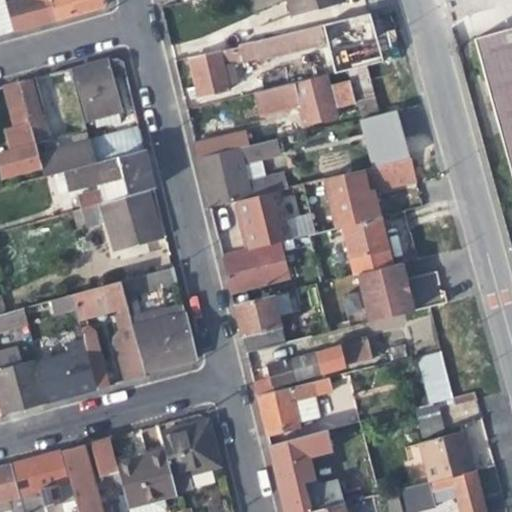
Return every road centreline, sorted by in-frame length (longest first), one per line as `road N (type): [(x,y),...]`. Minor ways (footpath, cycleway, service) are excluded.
road 1 (residential): [(216,376),(132,17)]
road 2 (residential): [(413,0),(511,348)]
road 3 (residential): [(0,435),(216,376)]
road 4 (residential): [(249,511),(216,376)]
road 5 (residential): [(132,17),(0,54)]
